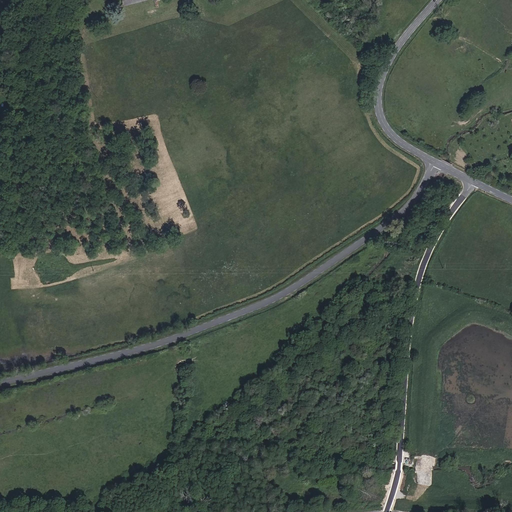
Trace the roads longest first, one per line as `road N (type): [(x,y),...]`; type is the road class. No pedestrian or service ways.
road 1 (tertiary): [(0,383),(171,339),(293,288),(396,215),(436,161)]
road 2 (unclassified): [(386,511),(398,472),(421,272),(473,181)]
road 3 (tertiary): [(436,161),(390,133),(377,97),(397,45),(436,0)]
